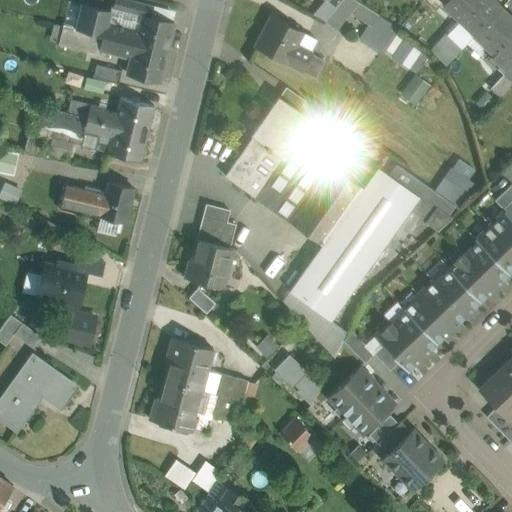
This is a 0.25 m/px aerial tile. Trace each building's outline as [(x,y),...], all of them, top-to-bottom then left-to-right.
[(152,5),(133,0),(115,0),(114,7),(114,9),(141,15),(149,17),(152,5)] [(354,0),(341,0),(326,18),(338,28),(352,12),(358,2),(354,0)] [(501,6),(494,0),(444,0),(442,3),(475,34),(501,6)] [(378,16),(358,2),(352,12),(373,25),(378,16)] [(149,17),(141,15),(114,9),(114,7),(112,6),(110,12),(83,5),(77,29),(167,52),(174,23),(172,22),(149,17)] [(175,11),(152,5),(149,17),(172,22),(175,11)] [(511,59),(511,16),(501,6),(475,34),(494,52),(491,55),(504,68),(511,59)] [(302,31),(272,15),(255,46),(286,63),(286,62),(303,71),(312,54),(295,45),(302,31)] [(77,29),(63,25),(59,43),(100,54),(101,51),(118,55),(118,53),(131,57),(126,72),(160,81),(167,52),(77,29)] [(447,33),(431,50),(435,53),(445,66),(463,47),(447,33)] [(511,65),(503,74),(490,88),(499,97),(511,83),(511,81),(511,65)] [(122,71),(103,66),(100,79),(119,84),(122,71)] [(412,105),(428,85),(413,72),(396,92),(412,105)] [(83,74),(82,87),(99,88),(100,76),(83,74)] [(305,100),(286,87),(279,97),(298,110),(305,100)] [(279,97),(278,96),(251,134),(254,136),(282,157),(294,140),(307,149),(323,127),(298,110),(279,97)] [(153,106),(121,98),(117,114),(114,125),(147,133),(153,106)] [(91,106),(77,103),(74,114),(88,118),(91,106)] [(84,131),(88,118),(34,105),(27,134),(51,139),(73,143),(81,145),(84,131)] [(105,108),(91,105),(91,106),(88,118),(102,122),(105,111),(105,108)] [(117,114),(105,111),(102,122),(114,125),(117,114)] [(98,134),(99,131),(102,122),(88,118),(84,131),(98,134)] [(114,125),(102,122),(99,131),(112,134),(114,125)] [(147,133),(114,125),(112,134),(107,151),(140,159),(147,133)] [(98,134),(84,131),(81,145),(107,151),(112,134),(99,131),(98,134)] [(254,136),(225,176),(254,196),(282,157),(254,136)] [(73,143),(51,139),(48,157),(69,160),(73,143)] [(307,149),(294,140),(282,157),(254,196),(290,221),(330,165),(307,149)] [(14,152),(0,149),(0,170),(9,173),(14,152)] [(362,188),(330,165),(290,221),(322,244),(363,188),(362,188)] [(446,165),(433,186),(457,201),(469,180),(446,165)] [(404,185),(378,167),(362,188),(363,188),(322,244),(289,290),(331,320),(412,207),(419,197),(404,185)] [(455,206),(411,175),(404,185),(419,197),(428,204),(429,202),(439,209),(448,216),(455,206)] [(108,182),(105,194),(84,189),(79,209),(80,209),(99,214),(99,215),(101,215),(97,230),(116,235),(119,220),(126,221),(134,188),(108,182)] [(511,184),(494,200),(503,209),(503,208),(511,199),(511,184)] [(84,189),(66,185),(60,210),(79,214),(80,209),(79,209),(84,189)] [(439,209),(429,202),(428,204),(419,197),(412,207),(431,220),(439,209)] [(511,199),(503,208),(505,211),(511,217),(511,215),(511,199)] [(229,210),(206,204),(203,216),(226,222),(229,210)] [(511,217),(505,211),(490,225),(511,247),(511,217)] [(226,222),(203,216),(197,239),(229,247),(235,224),(226,222)] [(511,247),(490,225),(475,239),(478,242),(509,273),(511,270),(511,247)] [(229,247),(197,239),(191,261),(189,260),(185,277),(223,287),(233,248),(229,247)] [(509,273),(478,242),(464,255),(496,289),(504,282),(502,279),(509,273)] [(496,289),(464,255),(462,252),(453,261),(455,264),(449,269),(480,301),(486,295),(488,297),(496,289)] [(67,263),(66,268),(45,263),(42,274),(48,276),(42,296),(37,295),(36,298),(76,308),(85,273),(101,277),(105,263),(82,257),(78,271),(74,270),(75,265),(67,263)] [(480,301),(449,269),(435,283),(466,315),(465,316),(467,318),(476,309),(474,307),(480,301)] [(435,283),(432,280),(418,294),(453,331),(461,323),(459,321),(465,316),(466,315),(435,283)] [(216,303),(198,287),(189,297),(206,313),(216,303)] [(453,331),(418,294),(404,308),(406,311),(437,343),(443,337),(445,339),(453,331)] [(95,317),(68,310),(62,338),(89,344),(95,317)] [(437,343),(406,311),(392,325),(424,359),(432,351),(430,349),(437,343)] [(14,334),(22,322),(10,314),(0,329),(0,340),(6,345),(14,334)] [(41,336),(22,322),(14,334),(32,347),(41,336)] [(392,325),(389,322),(374,336),(382,345),(398,361),(407,371),(414,364),(416,366),(424,359),(392,325)] [(373,353),(350,329),(344,341),(364,362),(374,353),(373,353)] [(264,332),(253,344),(265,356),(276,344),(264,332)] [(212,348),(173,337),(167,359),(170,360),(165,379),(201,390),(212,348)] [(398,361),(382,345),(373,353),(374,353),(389,370),(398,361)] [(32,354),(0,398),(0,417),(15,429),(41,394),(59,407),(75,385),(32,354)] [(320,386),(288,355),(274,370),(310,404),(320,386)] [(511,357),(497,372),(511,387),(511,357)] [(359,366),(327,396),(337,406),(333,410),(341,419),(377,385),(359,366)] [(511,412),(511,387),(497,372),(479,389),(496,406),(507,418),(508,417),(511,412)] [(247,380),(221,373),(216,394),(242,401),(247,380)] [(201,390),(165,379),(159,399),(156,399),(150,420),(190,431),(195,411),(210,415),(216,394),(201,390)] [(377,385),(341,419),(350,428),(354,424),(363,434),(395,403),(377,385)] [(242,401),(216,394),(210,415),(236,422),(242,401)] [(511,421),(508,417),(507,418),(496,406),(486,416),(511,442),(511,440),(511,421)] [(389,414),(369,434),(377,443),(398,423),(389,414)] [(398,423),(377,443),(387,453),(410,430),(400,420),(398,423)] [(444,459),(413,428),(410,430),(387,453),(381,458),(412,490),(444,459)] [(304,429),(290,443),(299,452),(313,437),(304,429)] [(13,487),(0,477),(0,511),(2,511),(9,502),(4,499),(13,487)] [(226,486),(208,511),(247,511),(239,506),(244,499),(226,486)]
